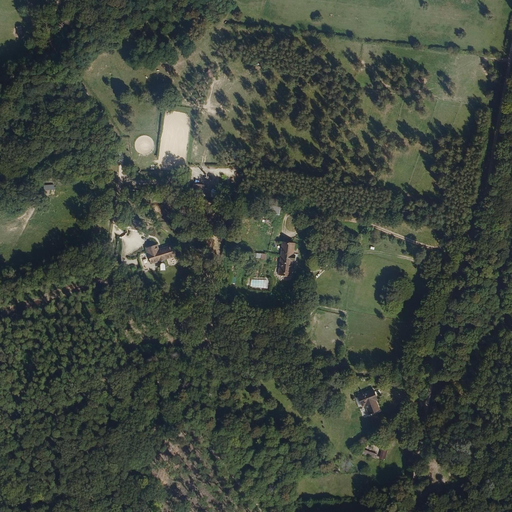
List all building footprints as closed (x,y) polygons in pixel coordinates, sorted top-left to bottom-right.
[(140,231),(143,222),(134,219),(131,228),(140,231)] [(293,244),(281,242),(276,274),(289,275),(291,261),(293,261),(293,255),(292,254),(293,244)] [(157,252),(156,251),(155,245),(143,248),(144,249),(146,258),(148,264),(155,262),(157,268),(165,266),(164,260),(173,257),(170,247),(160,249),(160,252),(157,252)] [(378,411),(375,402),(373,398),(375,397),(373,391),(358,397),(361,407),(366,405),(368,410),(366,410),(368,416),(378,411)] [(384,460),(387,450),(382,449),(379,459),(384,460)]
